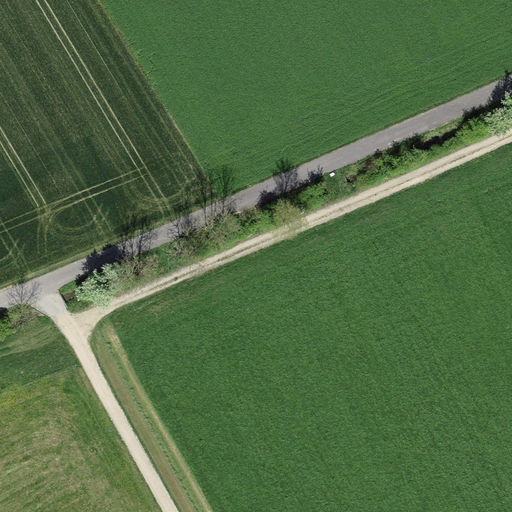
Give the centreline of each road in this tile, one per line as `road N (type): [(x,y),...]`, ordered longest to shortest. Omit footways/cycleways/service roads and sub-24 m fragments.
road 1 (track): [(67,327),(511,139)]
road 2 (track): [(511,87),(222,208)]
road 3 (track): [(168,511),(67,327)]
road 4 (track): [(31,287),(222,208)]
